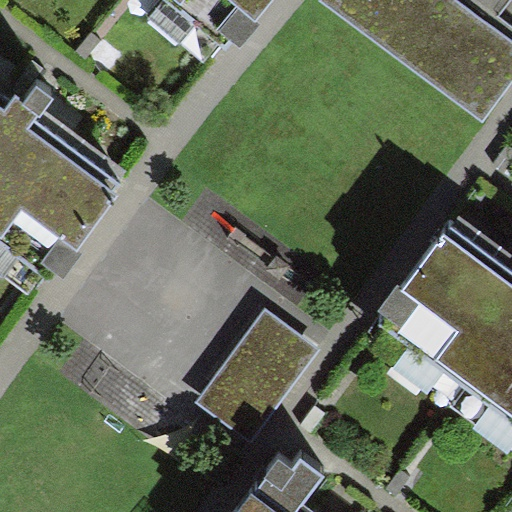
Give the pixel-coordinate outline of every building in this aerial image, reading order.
[(175,0),(224,41),(259,0),(175,0)] [(511,37),(462,0),(339,0),(480,112),(511,75),(511,37)] [(0,235),(49,272),(119,177),(12,97),(0,88),(0,235)] [(511,263),(452,219),(382,314),(511,410),(511,263)] [(265,297),(197,388),(240,420),(308,333),(265,297)] [(257,484),(236,511),(295,511),(276,498),(257,484)]
